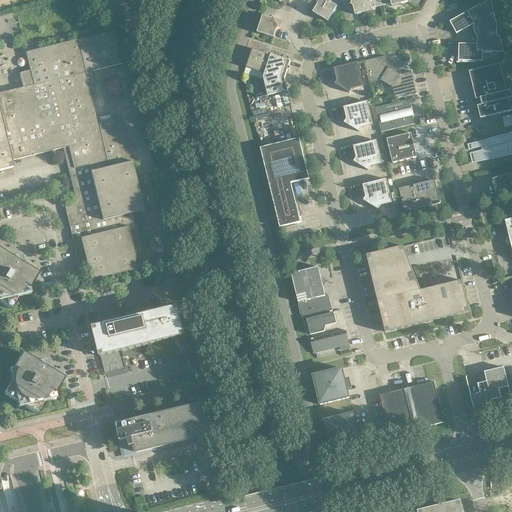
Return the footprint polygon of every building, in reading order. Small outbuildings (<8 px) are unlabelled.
[(312,13),(328,22),(337,7),(329,2),(328,0),(324,0),(316,2),(317,5),(312,13)] [(381,6),(379,0),(352,0),(350,5),(353,6),(355,15),(372,11),(371,8),(381,6)] [(495,17),(490,0),(489,0),(450,22),(456,34),(474,24),(474,25),(474,26),(474,28),(474,29),(474,30),(474,31),(475,33),(475,35),(476,36),(477,36),(477,45),(459,44),(458,61),(482,62),(483,52),(503,53),(500,37),(496,37),(496,29),(498,29),(496,22),(495,22),(493,18),(495,17)] [(271,19),(262,16),(257,33),(273,38),(276,30),(279,28),(273,17),(271,19)] [(23,88),(0,93),(0,119),(10,161),(62,148),(76,203),(71,204),(73,211),(66,213),(78,265),(86,263),(90,281),(138,269),(134,251),(141,250),(133,213),(140,212),(144,211),(132,162),(123,164),(112,120),(97,123),(88,84),(90,83),(88,76),(86,76),(85,73),(121,64),(113,31),(25,52),(30,71),(19,73),(23,88)] [(252,48),(244,72),(263,78),(267,95),(287,90),(284,78),(290,60),(252,48)] [(394,99),(417,94),(411,71),(410,72),(411,72),(400,75),(388,68),(385,57),(385,56),(363,61),(369,84),(369,83),(380,80),(392,88),(395,98),(394,98),(394,99)] [(363,87),(358,63),(334,69),(337,80),(334,84),(349,93),(352,90),(363,87)] [(507,92),(500,64),(469,72),(475,99),(476,99),(478,106),(477,106),(480,118),(511,111),(508,99),(511,98),(511,96),(510,88),(510,91),(507,92)] [(381,132),(414,124),(408,100),(375,108),(381,132)] [(373,125),(367,102),(343,107),(346,119),(344,123),(359,132),(361,128),(373,125)] [(0,171),(12,168),(10,161),(0,119),(0,171)] [(412,140),(411,133),(386,139),(392,163),(417,157),(415,150),(418,144),(412,140)] [(511,152),(511,133),(471,144),(472,149),(482,146),(483,150),(473,152),(476,161),(511,152)] [(309,179),(299,139),(260,148),(279,228),(300,222),(291,183),(309,179)] [(382,164),(377,140),(353,146),(356,158),(353,162),(368,171),(371,167),(382,164)] [(492,184),(495,194),(511,189),(511,173),(491,179),(494,179),(495,183),(492,184)] [(392,203),(386,179),(362,185),(365,197),(363,201),(378,210),(380,206),(392,203)] [(437,190),(434,180),(413,186),(413,188),(410,189),(410,186),(399,189),(401,198),(403,198),(404,200),(401,200),(404,212),(440,203),(437,191),(435,192),(434,190),(437,190)] [(313,248),(311,239),(300,242),(303,250),(313,248)] [(403,246),(366,255),(385,333),(469,312),(462,281),(420,291),(403,246)] [(38,274),(0,251),(0,303),(10,309),(17,297),(30,294),(28,289),(38,274)] [(318,267),(311,269),(291,274),(302,318),(332,311),(332,310),(331,310),(328,295),(325,296),(318,267)] [(185,336),(178,306),(92,327),(100,357),(185,336)] [(336,323),(333,313),(306,319),(310,335),(324,332),(325,326),(336,323)] [(345,330),(311,339),(309,339),(313,354),(349,345),(345,330)] [(21,353),(12,369),(7,370),(10,382),(3,394),(15,401),(17,408),(24,407),(36,414),(43,402),(55,399),(54,394),(63,379),(21,353)] [(349,398),(342,368),(313,376),(320,405),(349,398)] [(479,393),(470,395),(475,415),(494,410),(511,405),(511,402),(508,387),(503,368),(484,372),(485,375),(482,376),(483,380),(486,380),(486,382),(477,384),(479,393)] [(444,423),(434,382),(379,395),(389,436),(444,423)] [(204,420),(201,405),(117,426),(117,425),(116,425),(120,441),(120,442),(129,439),(131,447),(128,448),(129,455),(212,434),(208,419),(204,420)] [(324,421),(331,450),(360,443),(353,413),(324,421)] [(463,511),(460,501),(439,506),(417,511),(463,511)]
